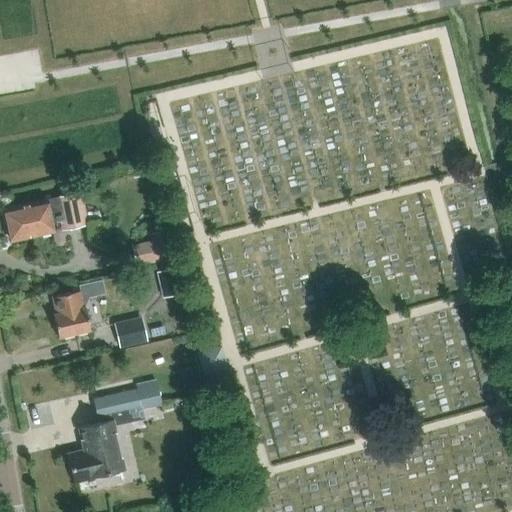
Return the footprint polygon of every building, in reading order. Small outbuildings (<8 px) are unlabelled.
[(87,225),(79,191),(5,209),(13,242),(53,233),(52,225),(61,223),(62,231),(87,225)] [(155,247),(136,251),(139,265),(170,258),(166,239),(153,241),(155,247)] [(171,265),(159,268),(164,286),(176,283),(171,265)] [(85,308),(80,291),(53,297),(57,314),(53,315),(59,338),(90,331),(85,308)] [(114,327),(119,347),(146,340),(141,320),(140,316),(113,322),(114,327)] [(222,347),(200,353),(211,392),(232,386),(229,375),(227,375),(223,360),(225,359),(222,347)] [(85,452),(66,456),(72,482),(91,477),(91,479),(122,472),(109,417),(141,410),(141,409),(160,405),(155,382),(135,386),(136,390),(97,399),(103,423),(79,428),(85,452)]
